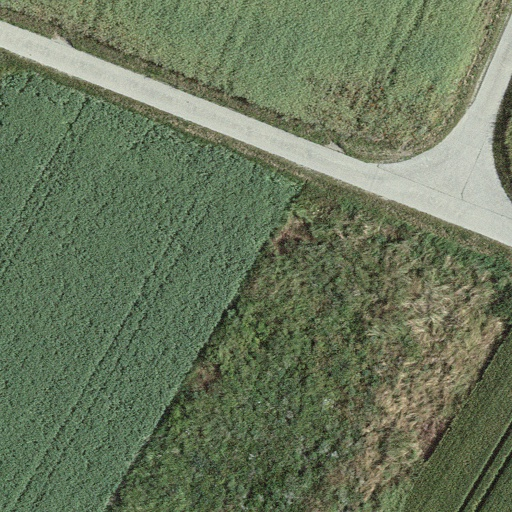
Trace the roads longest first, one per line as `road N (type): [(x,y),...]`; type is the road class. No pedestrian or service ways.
road 1 (unclassified): [(438,205),(0,34)]
road 2 (unclassified): [(438,205),(511,36)]
